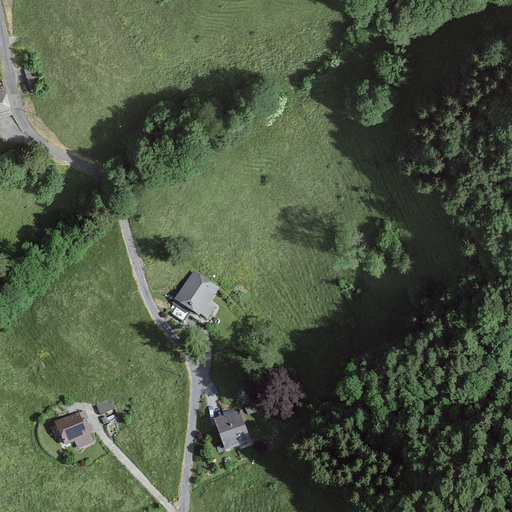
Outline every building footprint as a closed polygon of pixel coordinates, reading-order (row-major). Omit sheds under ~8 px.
[(0,87),(0,119),(11,117),(3,86),(0,87)] [(220,290),(193,273),(173,304),(177,307),(173,314),(186,322),(193,311),(208,321),(217,308),(211,304),(220,290)] [(102,412),(114,407),(111,401),(99,407),(102,412)] [(74,442),(77,450),(93,443),(89,434),(93,432),(84,411),(55,424),(66,446),(74,442)] [(250,443),(238,413),(213,422),(225,452),(250,443)]
